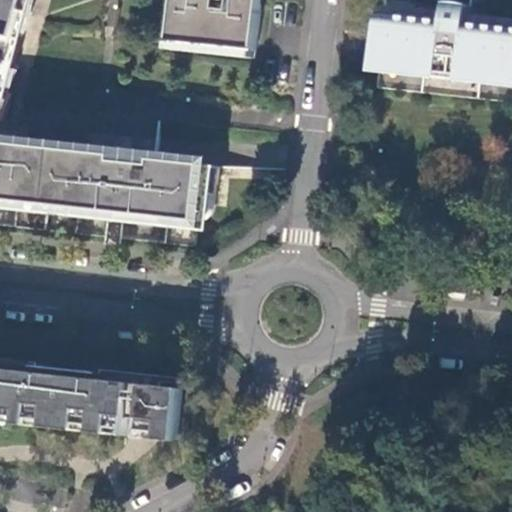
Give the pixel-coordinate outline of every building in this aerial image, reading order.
[(0,0),(0,108),(26,0),(0,0)] [(260,0),(174,0),(170,48),(255,57),(260,0)] [(470,21),(471,7),(451,5),(450,13),(390,7),(385,48),(383,67),(511,80),(511,24),(488,22),(486,25),(470,21)] [(219,165),(0,141),(0,224),(195,246),(198,221),(207,217),(210,215),(214,207),(219,165)] [(34,377),(0,373),(0,425),(141,441),(175,445),(183,382),(100,373),(99,376),(35,369),(34,377)]
